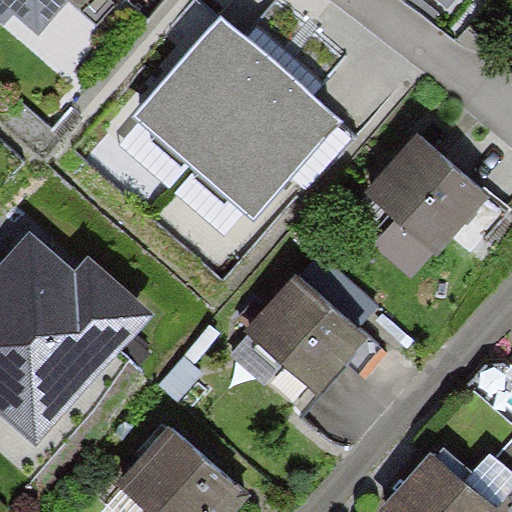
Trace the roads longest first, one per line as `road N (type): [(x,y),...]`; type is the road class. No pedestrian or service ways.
road 1 (residential): [(511,285),(320,511)]
road 2 (residential): [(366,0),(511,119)]
